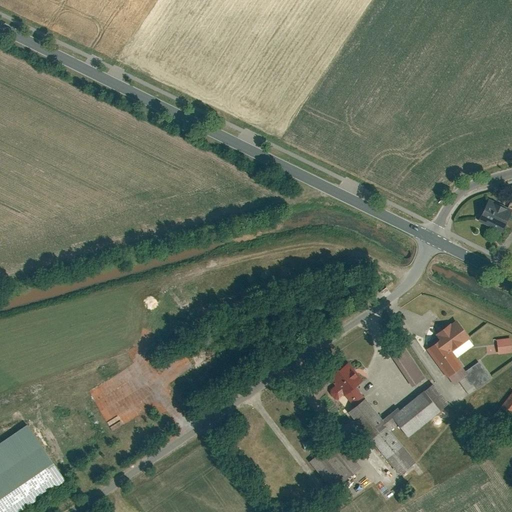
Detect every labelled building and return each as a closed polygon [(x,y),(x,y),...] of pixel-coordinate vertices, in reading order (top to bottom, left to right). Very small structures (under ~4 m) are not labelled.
[(510,209),(485,198),(475,221),(500,232),(510,209)] [(456,318),(434,334),(437,338),(425,347),(453,385),(465,376),(468,375),(465,371),(451,352),(470,338),(456,318)] [(511,352),(510,338),(495,339),(497,354),(511,352)] [(403,347),(390,356),(410,387),(424,378),(403,347)] [(468,375),(465,376),(470,384),(472,382),(477,388),(490,378),(478,361),(465,371),(468,375)] [(347,365),(331,377),(354,405),(346,412),(398,475),(414,461),(387,427),(395,421),(408,437),(439,411),(421,389),(397,408),(395,406),(380,418),(353,385),(359,380),(347,365)] [(511,392),(510,391),(500,407),(511,414),(511,392)] [(0,511),(16,511),(64,480),(26,425),(0,442),(0,511)] [(311,439),(300,442),(303,452),(313,449),(311,439)] [(336,439),(309,461),(332,488),(359,466),(336,439)]
